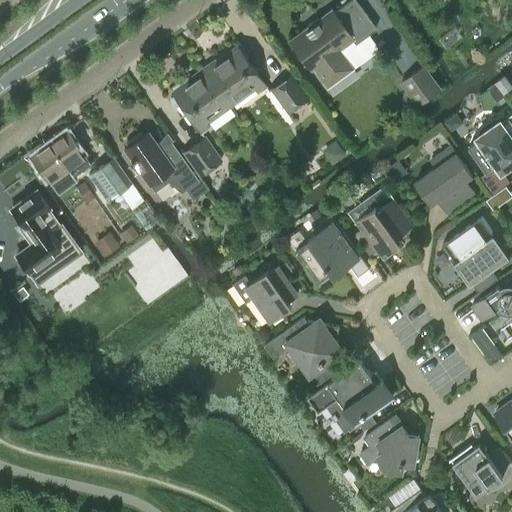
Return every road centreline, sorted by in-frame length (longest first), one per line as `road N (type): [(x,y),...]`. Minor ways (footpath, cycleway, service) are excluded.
road 1 (residential): [(490,389),(441,425),(364,313),(412,279)]
road 2 (unclassified): [(0,145),(197,0)]
road 3 (secondary): [(0,88),(122,0)]
road 4 (residential): [(412,279),(490,389)]
